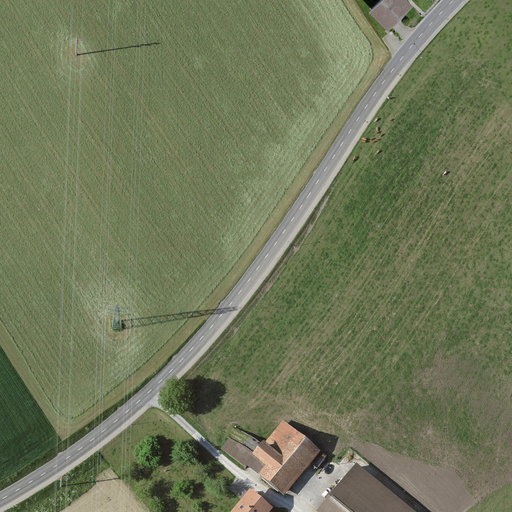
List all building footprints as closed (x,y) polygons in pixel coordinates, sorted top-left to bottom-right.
[(411,7),(403,0),(381,0),(368,13),(386,32),(411,7)] [(222,448),(283,496),(319,451),(282,422),(265,443),(261,440),(251,453),(230,437),(222,448)] [(359,458),(354,451),(341,459),(346,467),(359,458)] [(418,511),(356,462),(315,511),(418,511)] [(228,511),(268,511),(272,508),(248,488),(228,511)]
